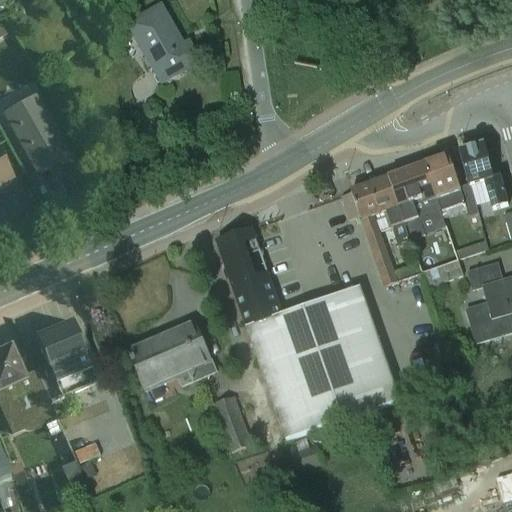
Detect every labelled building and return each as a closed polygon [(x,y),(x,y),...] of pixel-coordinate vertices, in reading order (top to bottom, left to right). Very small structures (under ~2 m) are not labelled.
[(129,30),(165,88),(202,66),(166,7),(129,30)] [(41,181),(78,160),(42,96),(5,116),(41,181)] [(478,191),(504,183),(493,146),(467,154),(478,191)] [(0,196),(20,185),(0,150),(0,196)] [(469,193),(458,158),(434,165),(446,201),(469,193)] [(407,213),(446,201),(434,165),(395,178),(407,213)] [(407,213),(395,178),(355,191),(367,226),(407,213)] [(442,233),(455,285),(474,280),(471,265),(504,257),(501,244),(466,253),(460,228),(442,233)] [(355,289),(286,313),(259,231),(220,244),(286,439),(394,403),(355,289)] [(497,324),(511,319),(511,279),(487,287),(497,324)] [(67,398),(103,383),(79,322),(43,336),(67,398)] [(148,393),(216,364),(199,324),(131,352),(148,393)] [(0,397),(33,383),(16,345),(0,351),(0,397)] [(233,390),(209,397),(224,444),(248,437),(233,390)] [(18,511),(38,506),(20,446),(0,451),(0,463),(14,511),(18,511)] [(93,468),(115,459),(110,446),(88,455),(93,468)] [(507,503),(511,501),(511,466),(497,471),(507,503)] [(92,467),(76,473),(86,498),(102,492),(92,467)]
